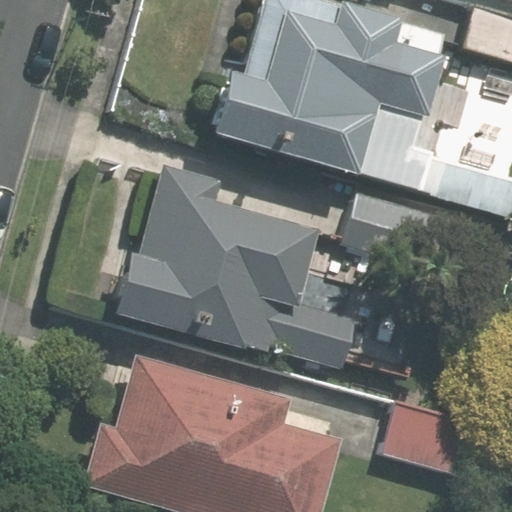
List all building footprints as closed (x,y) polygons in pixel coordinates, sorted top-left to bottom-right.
[(433,40),(288,0),(256,0),(235,78),(217,73),(197,144),(343,184),(345,177),(507,222),(511,203),(511,186),(400,156),(409,122),(417,124),(434,63),(427,61),(433,40)] [(213,186),(154,170),(129,263),(118,260),(101,321),(232,356),(233,351),(256,357),(258,351),(334,372),(347,325),(286,308),(306,235),(207,208),(213,186)] [(348,196),(334,248),(420,270),(434,218),(348,196)] [(281,403),(127,360),(106,432),(91,428),(73,491),(146,511),(315,511),(334,447),(274,430),(281,403)] [(462,426),(391,408),(378,459),(449,477),(462,426)]
